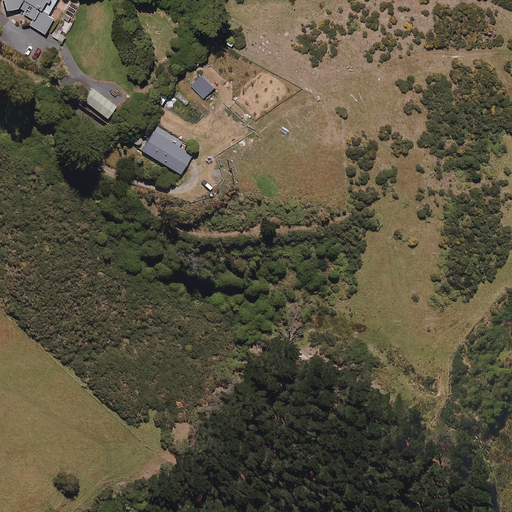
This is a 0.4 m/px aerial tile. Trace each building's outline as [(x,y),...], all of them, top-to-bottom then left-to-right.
[(34,19),(30,25),(47,34),(55,19),(50,15),(58,0),(3,0),(6,11),(20,8),(25,11),(24,13),(34,19)] [(216,88),(204,75),(193,85),(205,98),(216,88)] [(117,107),(93,89),(84,101),(108,119),(117,107)] [(169,96),(162,91),(156,101),(163,105),(169,96)] [(183,143),(157,127),(142,151),(181,175),(192,156),(180,148),(183,143)]
